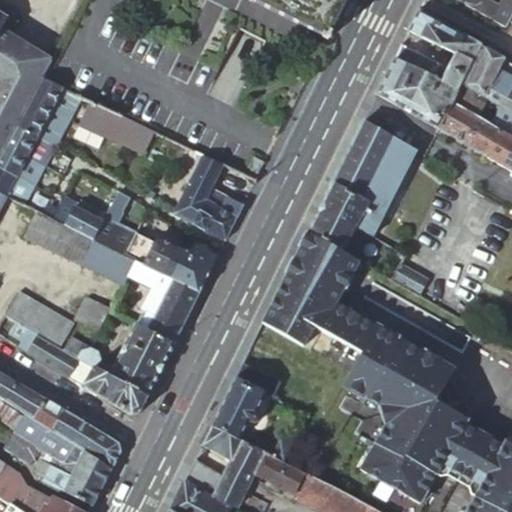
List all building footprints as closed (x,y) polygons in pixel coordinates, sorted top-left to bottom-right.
[(245,0),(273,14),(291,23),(326,41),(330,35),(329,34),(346,0),(245,0)] [(503,0),(465,0),(464,3),(492,19),(503,0)] [(511,0),(503,0),(492,19),(508,28),(511,20),(511,0)] [(414,20),(409,31),(454,56),(447,70),(466,81),(487,91),(493,80),(502,62),(504,59),(419,12),(414,20)] [(0,153),(4,147),(15,127),(23,111),(51,59),(13,36),(0,29),(7,18),(0,14),(0,153)] [(212,95),(229,104),(247,68),(230,60),(212,95)] [(389,72),(377,95),(396,106),(406,88),(427,100),(436,84),(395,60),(389,72)] [(428,69),(440,76),(444,69),(432,62),(428,69)] [(511,89),(511,67),(502,62),(493,80),(511,91),(511,89)] [(406,88),(396,106),(439,131),(452,106),(464,85),(466,81),(447,70),(444,69),(440,76),(436,84),(427,100),(406,88)] [(72,95),(41,80),(32,96),(53,107),(64,113),(68,104),(72,95)] [(511,90),(511,91),(493,80),(487,91),(466,81),(464,85),(490,100),(503,107),(511,111),(511,90)] [(490,100),(464,85),(452,106),(478,121),(490,100)] [(68,104),(64,113),(70,116),(80,98),(72,95),(68,104)] [(23,111),(45,123),(53,107),(32,96),(23,111)] [(153,133),(89,103),(85,112),(80,122),(78,125),(104,137),(143,156),(153,133)] [(452,106),(439,131),(490,161),(496,149),(492,147),(500,134),(491,129),(478,121),(452,106)] [(53,107),(45,123),(57,129),(59,127),(62,128),(63,129),(70,116),(64,113),(53,107)] [(23,111),(15,127),(23,132),(29,135),(37,139),(45,123),(23,111)] [(353,143),(321,209),(362,233),(373,239),(417,152),(364,122),(353,143)] [(45,123),(37,139),(52,149),(63,129),(62,128),(59,127),(57,129),(45,123)] [(104,137),(78,125),(72,138),(98,150),(104,137)] [(23,132),(15,127),(4,147),(26,159),(37,139),(29,135),(23,132)] [(511,139),(505,136),(500,134),(492,147),(496,149),(490,161),(511,173),(511,139)] [(37,139),(26,159),(44,167),(52,149),(37,139)] [(26,159),(4,147),(0,153),(0,169),(13,176),(16,178),(26,159)] [(200,163),(203,157),(196,154),(193,159),(200,163)] [(213,189),(223,167),(203,157),(200,163),(174,213),(172,215),(197,229),(202,232),(207,235),(224,243),(243,206),(226,197),(226,196),(213,189)] [(16,178),(33,188),(44,167),(26,159),(16,178)] [(0,194),(7,198),(23,207),(33,188),(16,178),(13,176),(0,169),(0,194)] [(153,195),(147,191),(144,196),(150,200),(153,195)] [(102,224),(91,242),(93,243),(124,258),(136,234),(118,225),(123,215),(122,213),(130,200),(117,193),(104,216),(100,223),(102,224)] [(57,211),(52,221),(91,242),(102,224),(100,223),(104,216),(82,205),(81,207),(64,198),(57,211)] [(46,205),(41,216),(52,221),(57,211),(46,205)] [(321,209),(308,234),(355,260),(365,240),(360,237),(362,233),(321,209)] [(153,214),(148,211),(145,217),(149,220),(153,214)] [(34,215),(23,239),(79,266),(91,244),(34,215)] [(154,243),(136,234),(124,258),(134,263),(141,267),(154,243)] [(292,266),(263,324),(352,376),(511,471),(511,446),(507,444),(505,448),(466,425),(468,421),(449,410),(452,404),(449,394),(442,390),(454,370),(438,362),(439,360),(425,353),(425,354),(337,304),(344,293),(360,263),(355,260),(308,234),(292,266)] [(154,243),(141,267),(161,277),(176,250),(172,248),(155,240),(154,243)] [(124,258),(93,243),(81,266),(122,287),(126,279),(134,263),(124,258)] [(161,277),(198,296),(212,268),(179,252),(176,250),(161,277)] [(395,252),(383,276),(393,281),(400,267),(404,260),(405,258),(395,252)] [(134,263),(126,279),(150,291),(140,310),(143,312),(147,314),(140,327),(174,345),(198,296),(161,277),(141,267),(134,263)] [(400,267),(393,281),(419,296),(427,282),(400,267)] [(18,293),(5,315),(59,348),(72,325),(18,293)] [(86,299),(74,321),(97,332),(109,310),(86,299)] [(147,314),(143,312),(135,325),(140,327),(147,314)] [(3,316),(0,321),(0,338),(4,341),(8,334),(15,323),(3,316)] [(29,347),(36,336),(15,323),(8,334),(29,347)] [(263,324),(235,381),(260,393),(277,366),(337,402),(345,388),(352,376),(263,324)] [(147,398),(174,345),(140,327),(135,325),(112,370),(99,363),(97,354),(89,350),(84,351),(81,352),(76,360),(77,361),(91,370),(92,368),(147,398)] [(80,338),(92,344),(96,337),(83,331),(80,338)] [(67,379),(77,361),(76,360),(62,352),(36,336),(29,347),(25,354),(28,356),(67,379)] [(69,340),(62,352),(76,360),(81,352),(84,351),(81,347),(69,340)] [(139,414),(147,398),(92,368),(91,370),(77,361),(67,379),(114,407),(130,417),(139,414)] [(0,373),(0,398),(3,401),(14,382),(0,373)] [(511,511),(511,471),(352,376),(345,388),(384,410),(384,418),(389,417),(389,424),(366,464),(360,475),(419,508),(435,480),(441,469),(480,491),(474,501),(468,511),(511,511)] [(235,381),(212,426),(239,441),(248,424),(249,425),(251,426),(254,426),(257,425),(258,424),(259,422),(260,420),(260,418),(259,416),(258,415),(256,414),(266,396),(260,393),(235,381)] [(32,393),(14,382),(3,401),(21,411),(32,393)] [(32,393),(21,411),(24,413),(33,420),(44,401),(32,393)] [(0,400),(0,420),(7,425),(16,411),(0,400)] [(63,412),(44,401),(33,420),(51,432),(63,412)] [(63,412),(51,432),(110,471),(119,454),(116,445),(63,412)] [(51,432),(33,420),(24,413),(12,432),(47,454),(44,459),(51,463),(54,459),(60,463),(57,470),(43,462),(35,476),(38,480),(39,481),(41,482),(51,488),(91,507),(110,471),(51,432)] [(212,426),(202,446),(230,460),(229,462),(252,475),(292,497),(292,501),(312,511),(371,511),(284,465),(267,456),(239,441),(212,426)] [(13,434),(4,449),(30,466),(39,451),(13,434)] [(267,456),(284,465),(293,447),(283,441),(276,451),(272,449),(267,456)] [(44,459),(43,462),(57,470),(60,463),(54,459),(51,463),(44,459)] [(195,460),(184,481),(234,510),(252,475),(229,462),(223,475),(195,460)] [(0,498),(8,505),(19,511),(77,511),(52,499),(51,501),(27,488),(16,473),(15,472),(0,462),(0,498)] [(360,475),(366,464),(361,462),(355,472),(360,475)] [(441,469),(435,480),(437,481),(439,482),(440,482),(442,481),(443,480),(445,479),(446,480),(466,491),(467,492),(468,493),(469,496),(470,498),(471,499),(472,500),(474,501),(480,491),(441,469)] [(233,511),(234,510),(184,481),(170,509),(173,511),(233,511)]
